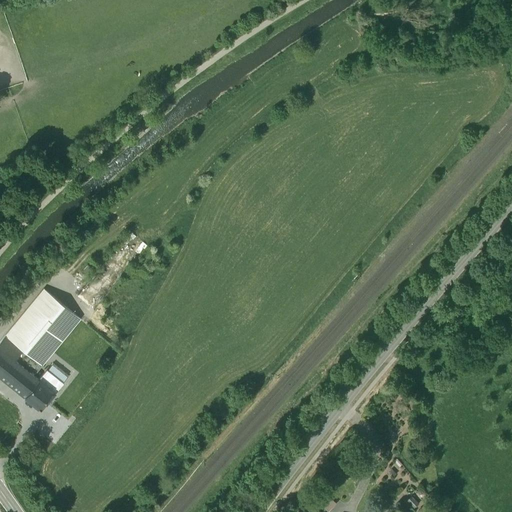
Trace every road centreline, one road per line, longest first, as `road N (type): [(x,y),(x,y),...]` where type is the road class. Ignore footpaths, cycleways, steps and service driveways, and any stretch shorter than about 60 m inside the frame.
road 1 (unclassified): [(258,511),(511,205)]
road 2 (track): [(304,0),(134,120),(0,250)]
